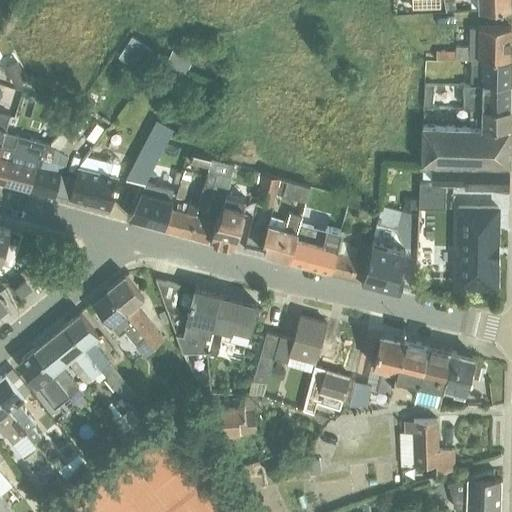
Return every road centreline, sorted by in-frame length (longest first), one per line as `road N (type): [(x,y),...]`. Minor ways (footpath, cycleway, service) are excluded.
road 1 (residential): [(117,236),(511,335)]
road 2 (residential): [(0,350),(94,273),(117,236)]
road 3 (residential): [(0,202),(117,236)]
